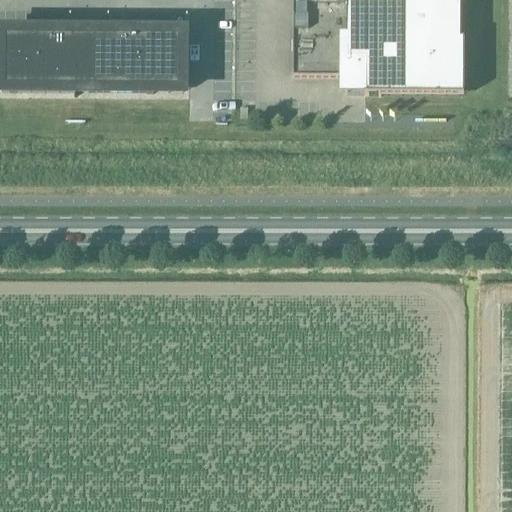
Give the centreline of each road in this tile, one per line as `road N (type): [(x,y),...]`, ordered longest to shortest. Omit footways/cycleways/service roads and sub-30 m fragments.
road 1 (primary): [(0,238),(511,239)]
road 2 (primary): [(511,224),(0,224)]
